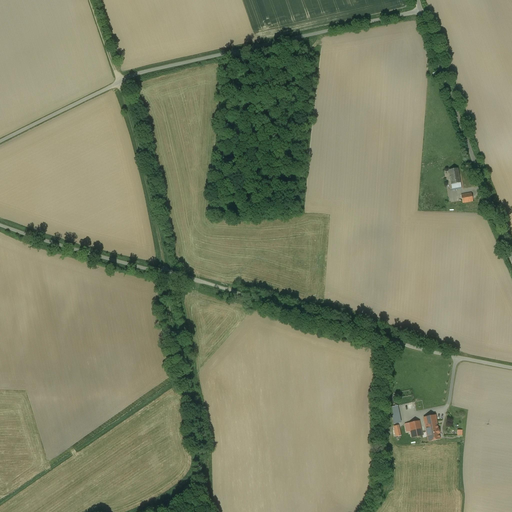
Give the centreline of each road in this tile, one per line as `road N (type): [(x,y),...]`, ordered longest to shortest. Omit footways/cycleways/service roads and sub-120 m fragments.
road 1 (unclassified): [(0,224),(411,347),(511,366)]
road 2 (track): [(206,511),(201,439),(137,144),(91,0)]
road 3 (unclassified): [(0,141),(135,73),(421,9)]
road 4 (unclassified): [(421,9),(511,252)]
road 5 (track): [(387,495),(390,339)]
